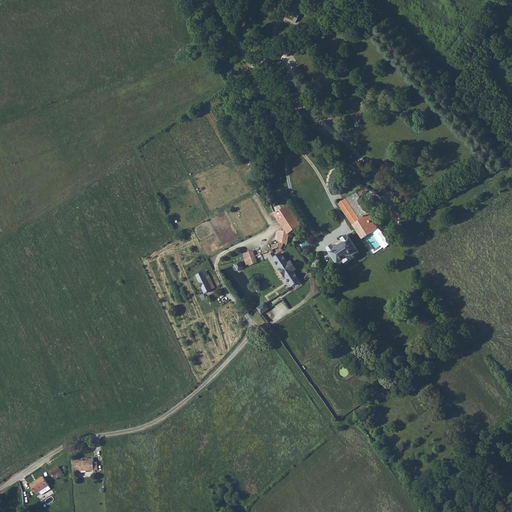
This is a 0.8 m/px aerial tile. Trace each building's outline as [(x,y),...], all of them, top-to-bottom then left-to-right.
[(357,193),(339,205),(362,240),(381,228),(375,220),(379,217),(375,211),(371,213),(357,193)] [(287,205),(273,214),(285,231),(280,230),(279,243),(272,246),(273,250),(279,247),(280,249),(281,249),(283,246),(283,243),(288,244),(289,235),(288,234),(301,226),(287,205)] [(327,249),(339,266),(345,262),(346,264),(355,258),(354,256),(359,252),(348,235),(342,240),(344,243),(336,248),(334,245),(327,249)] [(250,264),(250,265),(257,263),(253,251),(243,254),(247,265),(250,264)] [(283,255),(275,260),(281,269),(280,270),(286,278),(287,278),(292,286),(295,290),(303,285),(300,281),(294,273),(297,271),(291,262),(289,264),(283,255)] [(239,271),(244,268),(240,262),(234,264),(239,271)] [(254,279),(249,280),(243,272),(240,272),(235,265),(221,271),(250,312),(259,306),(260,305),(260,303),(260,302),(259,300),(258,299),(260,297),(257,292),(260,287),(262,285),(262,283),(261,280),(259,279),(257,278),(254,279)] [(204,293),(215,288),(209,276),(208,276),(206,271),(196,276),(200,283),(199,284),(201,289),(202,288),(204,293)] [(266,305),(259,309),(262,314),(269,309),(266,305)] [(76,462),(76,472),(94,471),(94,463),(93,459),(89,459),(89,461),(76,462)] [(56,479),(63,474),(59,468),(51,473),(56,479)] [(51,489),(43,477),(30,486),(36,494),(40,492),(42,495),(51,489)]
